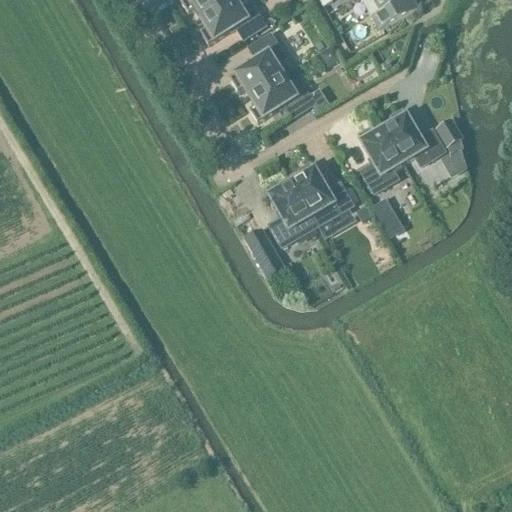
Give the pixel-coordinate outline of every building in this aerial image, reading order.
[(187,0),(180,4),(189,17),(195,14),(201,23),(236,1),(235,0),(187,0)] [(317,0),(324,11),(334,5),(330,0),(317,0)] [(410,0),(360,0),(380,35),(418,13),(410,0)] [(236,1),(201,23),(206,32),(200,36),(209,49),(237,31),(244,43),(265,30),(250,7),(243,12),(236,1)] [(230,82),(238,95),(244,91),(250,100),(285,78),(277,67),(285,62),(270,40),(250,52),(258,64),(230,82)] [(292,90),(285,78),(250,100),(256,109),(249,113),(258,127),(286,109),(293,121),(314,108),(299,85),(292,90)] [(393,128),(384,133),(404,168),(416,161),(421,170),(444,156),(432,136),(420,143),(403,114),(390,122),(393,128)] [(392,175),(404,168),(384,133),(375,139),(371,133),(358,140),(374,169),(362,176),(374,197),(397,184),(392,175)] [(301,181),(292,187),(317,230),(352,210),(340,189),(328,196),(311,167),(298,175),(301,181)] [(317,230),(292,187),(283,192),(279,186),(266,194),(282,222),(270,230),(282,250),(317,230)] [(268,284),(284,275),(269,247),(253,256),(268,284)]
